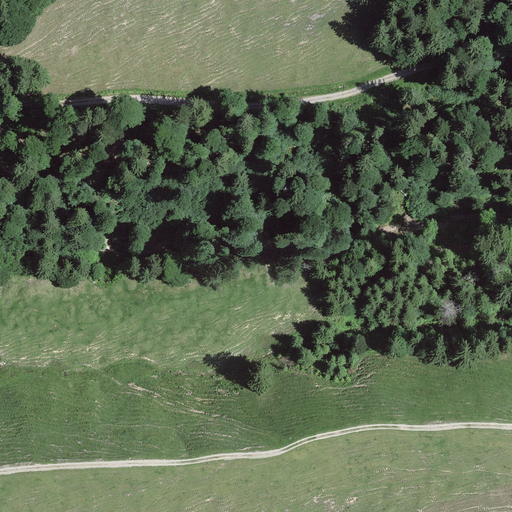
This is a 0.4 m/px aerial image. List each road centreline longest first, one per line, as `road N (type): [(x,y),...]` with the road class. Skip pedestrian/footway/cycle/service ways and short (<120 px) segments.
road 1 (track): [(0,105),(322,99),(385,83),(495,34),(511,35)]
road 2 (track): [(0,471),(281,455),(314,434),(390,423),(511,426)]
